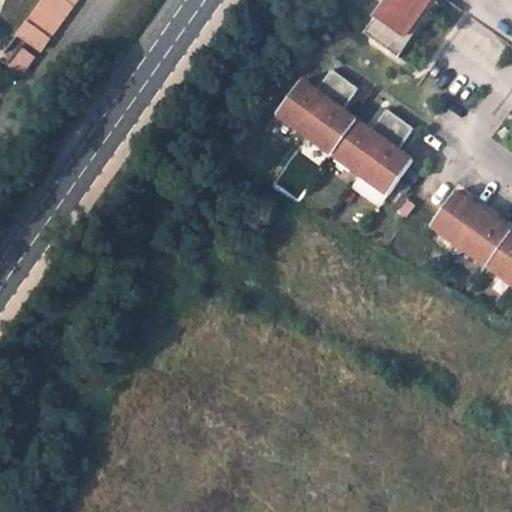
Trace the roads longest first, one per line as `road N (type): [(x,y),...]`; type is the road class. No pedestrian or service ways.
road 1 (primary): [(0,287),(205,0)]
road 2 (residential): [(0,132),(100,0)]
